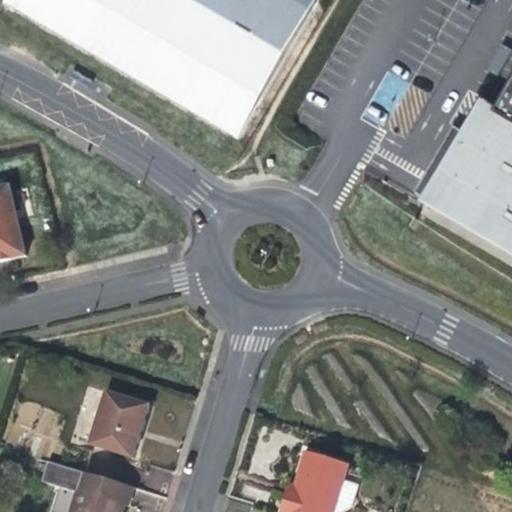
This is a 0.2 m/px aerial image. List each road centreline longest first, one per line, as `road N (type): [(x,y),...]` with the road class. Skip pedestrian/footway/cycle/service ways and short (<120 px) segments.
road 1 (residential): [(229,217),(67,101),(0,71)]
road 2 (unclassified): [(511,366),(406,302),(316,277)]
road 3 (residential): [(0,318),(211,272)]
road 4 (residential): [(196,511),(254,313)]
road 5 (residential): [(316,277),(318,249),(297,215),(254,205),(229,217)]
